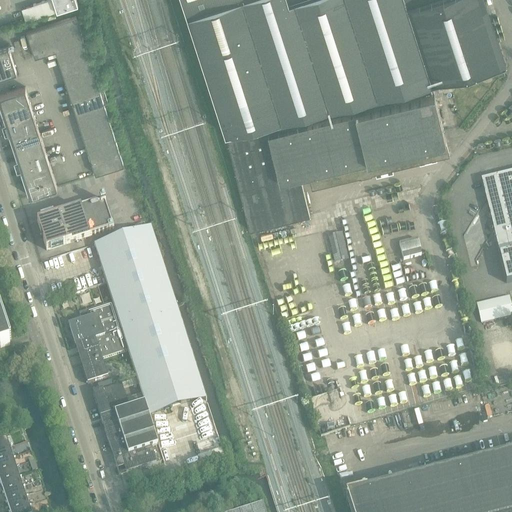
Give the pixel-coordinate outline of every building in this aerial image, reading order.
[(47,0),(33,5),(37,17),(55,11),(51,0),(47,0)] [(78,4),(76,0),(53,0),(57,11),(65,8),(77,4),(78,4)] [(182,0),(187,13),(225,133),(226,133),(249,230),(254,229),(310,216),(300,176),(309,174),(312,186),(449,152),(432,84),(505,65),(483,0),(182,0)] [(55,50),(84,41),(76,16),(68,19),(26,32),(35,58),(55,51),(55,50)] [(84,41),(55,50),(55,51),(59,63),(88,54),(84,41)] [(9,45),(0,47),(0,76),(16,71),(16,72),(17,72),(9,46),(9,45)] [(88,54),(59,63),(63,75),(92,66),(88,54)] [(92,66),(63,75),(67,88),(96,78),(92,66)] [(96,78),(67,88),(71,100),(100,91),(96,78)] [(25,87),(0,95),(0,107),(1,109),(29,100),(25,87)] [(100,91),(71,100),(75,112),(104,103),(100,91)] [(29,100),(1,109),(5,121),(33,112),(29,100)] [(104,103),(75,112),(79,125),(108,115),(104,103)] [(33,112),(5,121),(9,134),(37,125),(33,112)] [(108,115),(79,125),(83,137),(112,128),(108,115)] [(37,125),(9,134),(13,146),(41,137),(37,125)] [(112,128),(83,137),(87,149),(116,140),(112,128)] [(41,137),(13,146),(17,159),(45,149),(41,137)] [(116,140),(87,149),(91,162),(120,153),(116,140)] [(45,149),(17,159),(21,171),(49,162),(45,149)] [(120,153),(91,162),(95,175),(124,165),(120,153)] [(49,162),(21,171),(25,183),(53,174),(49,162)] [(511,172),(495,177),(511,246),(511,251),(499,255),(506,284),(511,282),(511,172)] [(53,174),(25,183),(28,194),(29,196),(57,187),(53,174)] [(112,225),(105,205),(106,205),(104,200),(99,202),(37,222),(46,251),(50,250),(51,252),(64,248),(63,246),(109,231),(114,230),(112,225)] [(145,229),(94,246),(106,284),(112,303),(121,332),(178,313),(153,233),(151,228),(145,229)] [(82,321),(68,325),(69,326),(76,347),(75,347),(76,347),(88,384),(87,384),(88,385),(92,383),(108,378),(102,360),(127,351),(121,332),(112,303),(79,314),(82,321)] [(0,347),(0,348),(10,345),(9,342),(11,342),(0,308),(0,347)] [(178,313),(121,332),(127,351),(144,404),(148,415),(149,414),(159,411),(194,400),(205,396),(179,315),(178,313)] [(122,384),(93,394),(94,397),(101,418),(130,409),(122,384)] [(114,449),(116,456),(113,457),(119,476),(138,470),(163,462),(144,404),(101,418),(111,450),(114,449)] [(6,438),(0,440),(0,451),(10,448),(6,438)] [(10,448),(0,451),(0,462),(13,458),(10,448)] [(511,511),(511,453),(483,461),(445,471),(425,476),(424,476),(376,489),(346,496),(351,511),(511,511)] [(13,458),(0,462),(0,472),(16,467),(13,458)] [(16,467),(0,472),(0,482),(0,483),(19,477),(16,467)] [(19,477),(0,483),(4,493),(23,487),(19,477)] [(23,487),(4,493),(7,503),(26,496),(23,487)] [(26,496),(7,503),(9,511),(11,511),(29,506),(26,496)]
